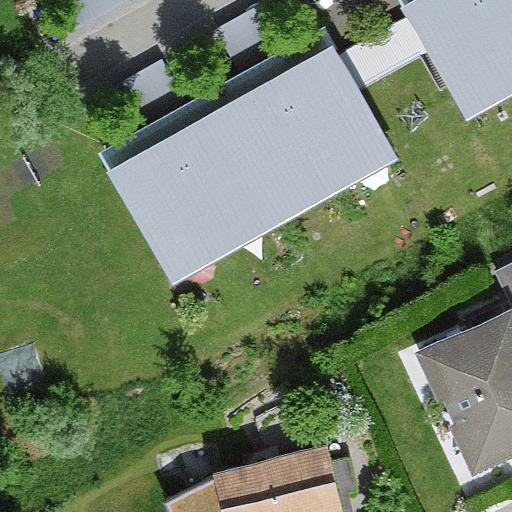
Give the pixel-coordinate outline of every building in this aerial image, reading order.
[(69,0),(80,19),(114,0),(69,0)] [(511,0),(396,0),(466,125),(511,99),(511,0)] [(259,5),(214,30),(233,63),(278,39),(259,5)] [(140,136),(101,157),(166,279),(399,155),(333,33),(297,53),(245,80),(194,108),(140,136)] [(162,56),(118,81),(136,114),(181,89),(162,56)] [(511,307),(430,340),(481,461),(511,448),(511,265),(496,272),(511,307)] [(354,511),(340,450),(211,480),(218,511),(354,511)]
